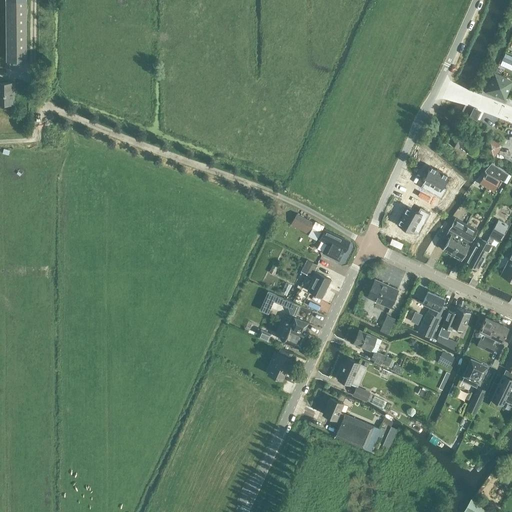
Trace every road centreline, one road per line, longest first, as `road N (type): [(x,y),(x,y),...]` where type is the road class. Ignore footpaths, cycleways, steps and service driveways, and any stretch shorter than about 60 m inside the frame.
road 1 (tertiary): [(244,511),(365,243)]
road 2 (unclassified): [(365,243),(480,0)]
road 3 (tertiary): [(511,313),(365,243)]
